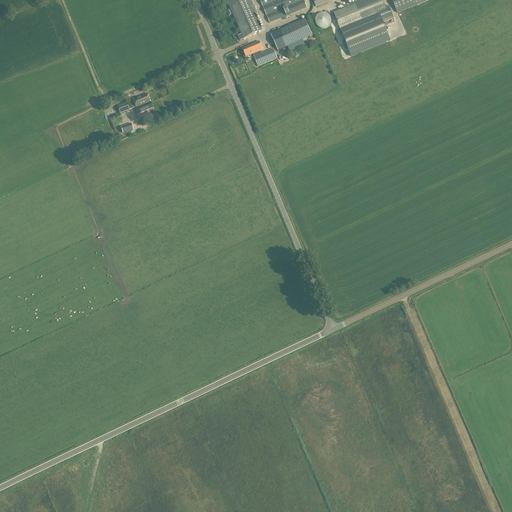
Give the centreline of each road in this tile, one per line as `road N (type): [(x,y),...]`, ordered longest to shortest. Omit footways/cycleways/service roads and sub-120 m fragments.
road 1 (unclassified): [(0,488),(332,328)]
road 2 (unclassified): [(332,328),(195,0)]
road 3 (unclassified): [(332,328),(511,244)]
